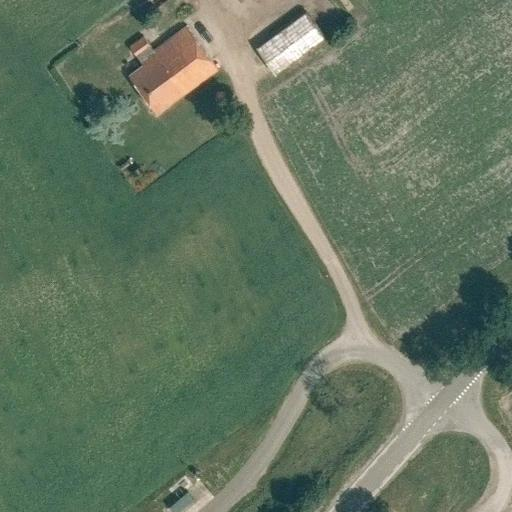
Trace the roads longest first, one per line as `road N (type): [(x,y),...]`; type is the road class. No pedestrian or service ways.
road 1 (unclassified): [(213,511),(256,466),(323,366),(342,352),(379,353),(449,398)]
road 2 (tertiary): [(348,511),(449,398)]
road 3 (unclassified): [(490,511),(507,481),(501,453),(449,398)]
